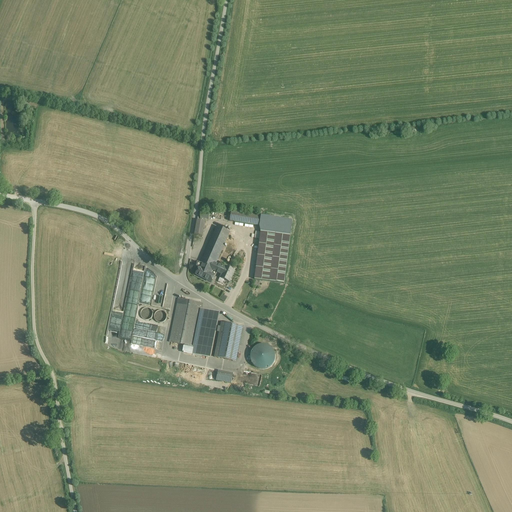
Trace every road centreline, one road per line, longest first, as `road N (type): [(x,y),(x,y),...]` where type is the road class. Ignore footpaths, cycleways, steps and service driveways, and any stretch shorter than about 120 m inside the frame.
road 1 (unclassified): [(511,422),(304,349),(183,282),(227,0)]
road 2 (track): [(183,282),(87,212),(0,195)]
